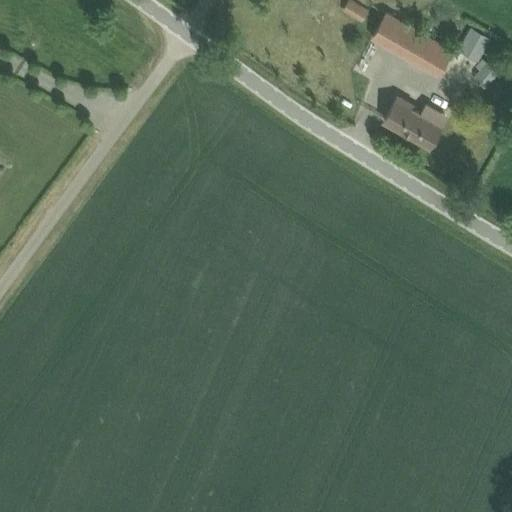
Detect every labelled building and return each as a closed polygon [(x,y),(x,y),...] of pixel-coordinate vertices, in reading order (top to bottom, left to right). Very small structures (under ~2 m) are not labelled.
[(347,0),(342,9),(361,21),(362,20),(369,9),(354,0),(347,0)] [(372,36),(438,73),(452,48),(386,10),(372,36)] [(471,24),(458,47),(468,53),(475,41),(485,46),(491,35),(471,24)] [(486,59),(477,70),(490,81),(499,70),(486,59)] [(384,118),(430,144),(442,123),(439,122),(444,113),(426,103),(421,111),(412,106),(413,103),(398,94),(384,118)]
